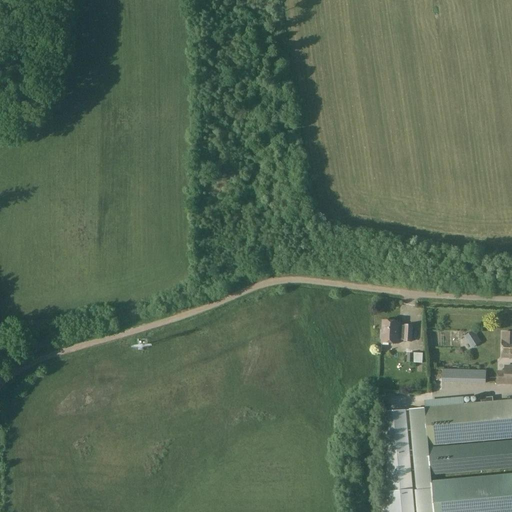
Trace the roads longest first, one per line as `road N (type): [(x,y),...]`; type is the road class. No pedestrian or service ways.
road 1 (track): [(0,381),(267,283),(390,289)]
road 2 (unclassified): [(390,289),(511,298)]
